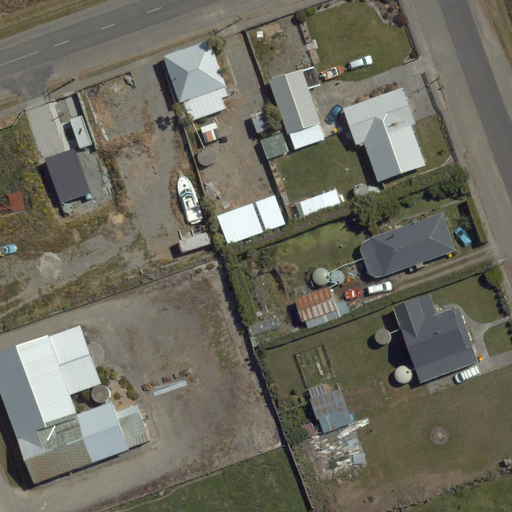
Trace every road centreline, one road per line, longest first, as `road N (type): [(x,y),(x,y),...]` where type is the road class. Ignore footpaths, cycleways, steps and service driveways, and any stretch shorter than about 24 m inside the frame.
road 1 (residential): [(441,0),(511,192)]
road 2 (residential): [(0,65),(181,0)]
